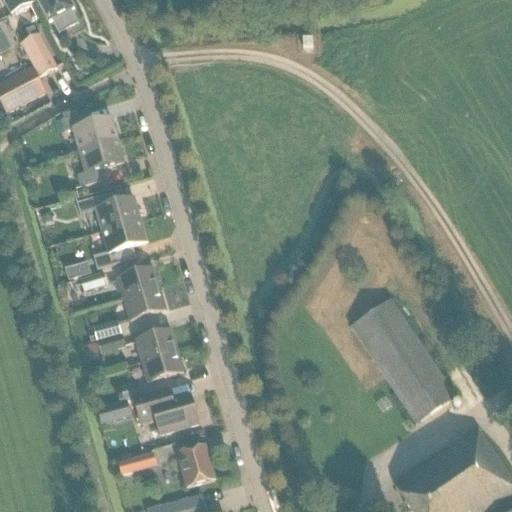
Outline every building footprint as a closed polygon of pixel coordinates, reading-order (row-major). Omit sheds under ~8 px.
[(32,8),(27,0),(1,0),(11,19),(32,8)] [(67,0),(35,0),(49,25),(51,24),(58,38),(78,27),(71,13),(74,12),(67,0)] [(58,71),(40,36),(22,46),(39,80),(58,71)] [(302,50),(312,50),(312,40),(302,40),(302,50)] [(0,86),(0,105),(6,117),(46,97),(32,70),(0,86)] [(79,154),(117,143),(111,121),(84,129),(81,117),(61,123),(64,135),(73,133),(79,154)] [(123,165),(117,143),(79,154),(85,176),(76,178),(80,190),(100,184),(97,173),(123,165)] [(63,204),(78,201),(75,189),(60,193),(63,204)] [(102,235),(140,224),(134,202),(107,209),(104,198),(84,204),(87,215),(95,213),(102,235)] [(146,246),(140,224),(102,235),(108,257),(99,259),(103,271),(123,265),(120,254),(146,246)] [(78,268),(81,279),(91,277),(87,265),(78,268)] [(124,303),(159,293),(153,271),(117,282),(124,303)] [(84,295),(107,288),(103,275),(80,282),(84,295)] [(166,314),(159,293),(124,303),(130,324),(166,314)] [(416,427),(456,400),(391,303),(351,330),(416,427)] [(117,324),(94,330),(87,332),(91,344),(98,342),(121,336),(117,324)] [(141,365),(177,354),(171,333),(135,343),(141,365)] [(125,350),(121,338),(98,345),(102,356),(125,350)] [(183,376),(177,354),(141,365),(147,386),(183,376)] [(116,391),(120,404),(139,398),(136,386),(116,391)] [(198,428),(190,399),(168,405),(164,392),(133,401),(141,428),(155,423),(160,439),(198,428)] [(111,409),(116,424),(130,420),(126,404),(111,409)] [(511,511),(511,485),(478,434),(394,489),(409,511),(490,511),(497,507),(500,511),(511,511)] [(214,483),(204,449),(178,457),(187,491),(214,483)] [(158,468),(154,455),(130,462),(134,475),(158,468)] [(205,511),(201,497),(163,508),(163,511),(205,511)]
